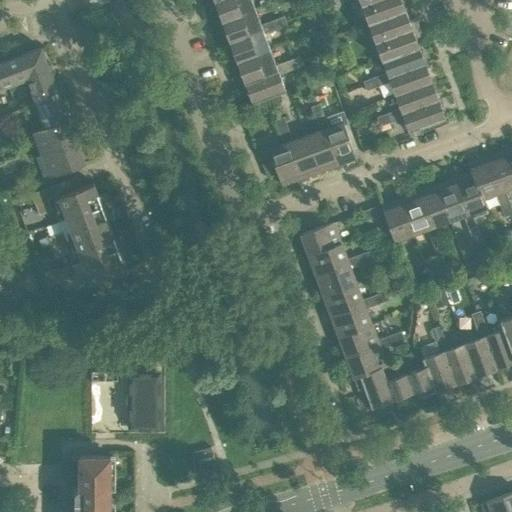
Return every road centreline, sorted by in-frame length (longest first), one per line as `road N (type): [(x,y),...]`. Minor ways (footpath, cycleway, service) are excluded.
road 1 (residential): [(240,229),(476,132),(489,112)]
road 2 (residential): [(148,262),(54,0)]
road 3 (residential): [(240,229),(162,0)]
road 4 (tertiary): [(511,433),(324,496)]
